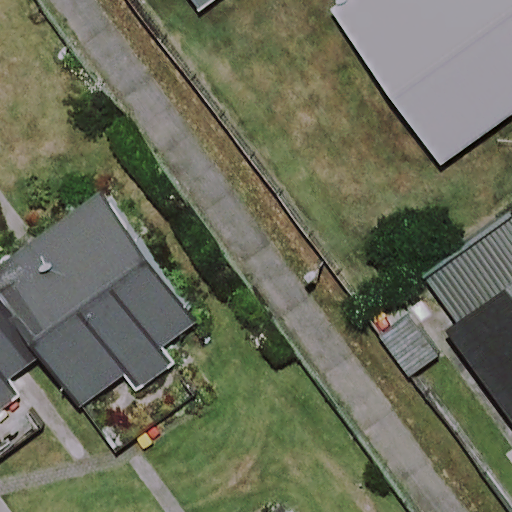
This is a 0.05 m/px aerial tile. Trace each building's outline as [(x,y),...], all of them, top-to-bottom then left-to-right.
[(209,0),(180,0),(190,14),(209,0)] [(511,109),(511,0),(362,0),(333,21),(433,165),(511,109)] [(0,287),(48,351),(124,451),(205,390),(169,342),(198,320),(99,189),(0,264),(0,287)] [(511,223),(418,295),(511,418),(511,223)] [(0,287),(0,463),(48,427),(12,379),(48,351),(0,287)]
